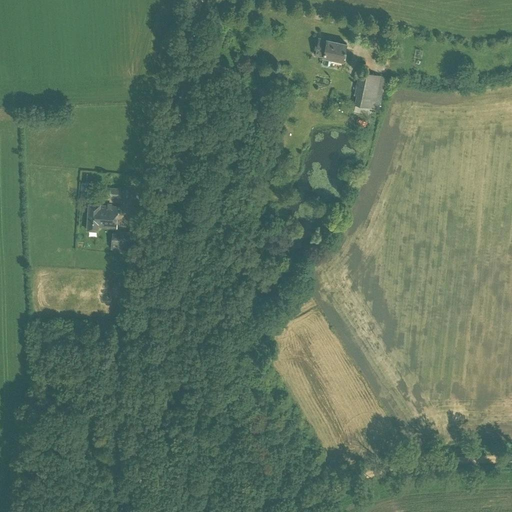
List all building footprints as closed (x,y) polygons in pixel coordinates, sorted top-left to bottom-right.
[(315,55),(323,56),(321,63),(323,66),(328,67),(330,65),(331,58),(343,61),(346,44),(327,40),(319,39),(315,55)] [(281,79),(282,68),(274,67),(274,78),(281,79)] [(369,108),(373,109),(379,110),(386,77),(355,70),(354,77),(357,78),(354,95),(356,96),(354,105),(355,105),(354,110),(368,113),(369,108)] [(120,198),(121,188),(107,187),(106,197),(120,198)] [(89,204),(87,226),(87,230),(98,231),(98,227),(116,228),(118,207),(100,206),(100,205),(89,204)] [(131,250),(132,233),(120,232),(120,236),(112,235),(110,249),(131,250)] [(278,332),(285,324),(276,316),(269,324),(278,332)] [(261,349),(271,338),(263,331),(254,343),(261,349)]
